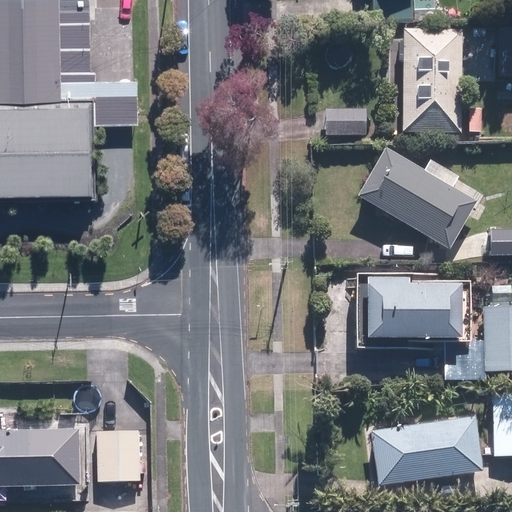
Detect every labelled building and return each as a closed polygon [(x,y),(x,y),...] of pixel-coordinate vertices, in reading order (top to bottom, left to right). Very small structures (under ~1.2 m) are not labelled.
[(0,0),(0,197),(78,198),(79,0),(0,0)] [(365,0),(366,18),(406,17),(405,0),(365,0)] [(454,136),(456,37),(402,36),(401,135),(454,136)] [(321,113),(321,139),(360,140),(361,114),(321,113)] [(511,127),(501,127),(501,143),(511,143),(511,127)] [(378,157),(352,203),(445,256),(471,210),(378,157)] [(358,295),(358,345),(451,345),(451,295),(358,295)] [(511,313),(480,313),(479,371),(511,371),(511,313)] [(511,399),(491,400),(493,460),(511,459),(511,399)] [(366,440),(373,490),(474,476),(467,425),(366,440)] [(133,434),(93,436),(96,484),(136,482),(133,434)] [(0,491),(75,490),(74,436),(0,436),(0,491)]
